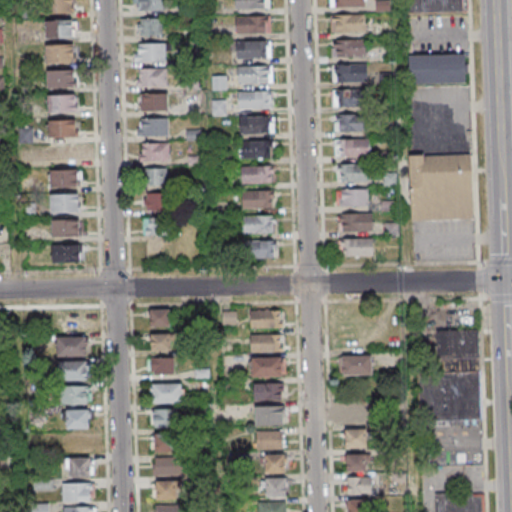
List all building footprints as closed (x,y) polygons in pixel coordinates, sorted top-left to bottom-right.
[(73,0),(51,0),(51,13),(73,13),(73,0)] [(166,0),(134,0),(134,11),(166,11),(166,0)] [(269,0),(234,0),(235,8),(269,8),(269,0)] [(463,12),(463,0),(403,0),(404,12),(463,12)] [(378,11),(389,10),(388,1),(377,2),(378,11)] [(364,14),(331,14),(331,31),(364,31),(364,14)] [(235,16),(235,33),(269,33),(269,16),(235,16)] [(137,20),(137,37),(163,37),(163,20),(137,20)] [(45,21),(45,38),(76,38),(76,21),(45,21)] [(366,56),(366,39),(331,39),(331,56),(366,56)] [(268,41),(236,41),(236,58),(268,58),(268,41)] [(166,62),(166,45),(134,45),(134,62),(166,62)] [(45,63),(73,63),(73,46),(45,46),(45,63)] [(409,54),(409,83),(466,83),(466,54),(409,54)] [(332,63),(332,81),(367,81),(367,63),(332,63)] [(238,66),(238,84),(273,84),(273,66),(238,66)] [(167,87),(167,70),(136,70),(136,87),(167,87)] [(46,71),(46,88),(75,88),(75,71),(46,71)] [(363,89),(333,89),(333,106),(363,106),(363,89)] [(238,92),(238,109),(271,109),(271,92),(238,92)] [(139,111),(167,111),(167,95),(139,95),(139,111)] [(76,114),(76,96),(47,96),(47,114),(76,114)] [(334,114),(334,131),(366,131),(366,114),(334,114)] [(240,133),(273,133),(273,116),(240,116),(240,133)] [(168,120),(138,120),(138,137),(168,137),(168,120)] [(48,121),(48,138),(76,138),(76,121),(48,121)] [(20,130),(20,143),(31,143),(31,130),(20,130)] [(369,139),(334,139),(334,157),(369,157),(369,139)] [(268,141),(240,141),(240,158),(268,158),(268,141)] [(139,143),(139,162),(169,162),(169,143),(139,143)] [(77,146),(49,146),(49,162),(77,162),(77,146)] [(414,220),(411,156),(474,153),(477,217),(414,220)] [(337,164),(338,182),(369,182),(369,164),(337,164)] [(241,166),(241,183),(274,183),(274,166),(241,166)] [(50,186),(79,186),(79,169),(50,169),(50,186)] [(167,185),(167,169),(144,169),(144,185),(167,185)] [(336,206),(368,206),(367,189),(336,189),(336,206)] [(241,191),(241,209),(274,209),(274,191),(241,191)] [(51,193),(51,211),(80,211),(80,193),(51,193)] [(167,194),(145,194),(145,212),(167,212),(167,194)] [(372,231),(372,213),(339,213),(339,231),(372,231)] [(242,216),(242,234),(275,234),(275,216),(242,216)] [(79,236),(79,219),(51,219),(51,236),(79,236)] [(142,236),(169,236),(169,219),(142,219),(142,236)] [(390,235),(398,234),(398,223),(390,223),(390,235)] [(372,256),(372,238),(339,238),(339,256),(372,256)] [(276,258),(276,241),(245,241),(245,258),(276,258)] [(80,244),(53,244),(53,262),(80,262),(80,244)] [(150,309),(150,326),(169,326),(169,309),(150,309)] [(194,319),(203,319),(202,310),(194,310),(194,319)] [(250,328),(281,328),(281,310),(250,310),(250,328)] [(56,313),(56,332),(86,332),(86,313),(56,313)] [(479,329),(427,330),(427,369),(418,369),(419,424),(481,423),(479,329)] [(150,333),(150,350),(171,350),(171,333),(150,333)] [(282,351),(282,334),(251,334),(251,351),(282,351)] [(86,338),(56,338),(56,357),(86,357),(86,338)] [(372,356),(339,356),(339,376),(372,376),(372,356)] [(150,374),(174,374),(174,357),(150,357),(150,374)] [(251,376),(282,376),(282,357),(251,357),(251,376)] [(58,362),(58,381),(87,381),(87,362),(58,362)] [(150,383),(150,402),(183,402),(183,383),(150,383)] [(282,383),(254,383),(254,399),(282,399),(282,383)] [(89,404),(89,388),(63,388),(63,404),(89,404)] [(256,406),(256,425),(284,425),(284,406),(256,406)] [(342,407),(342,424),(371,424),(371,407),(342,407)] [(152,427),(179,427),(179,409),(152,409),(152,427)] [(89,411),(69,411),(69,428),(89,428),(89,411)] [(367,430),(342,430),(342,448),(367,448),(367,430)] [(257,448),(284,448),(284,431),(257,431),(257,448)] [(90,452),(90,434),(70,434),(70,452),(90,452)] [(153,451),(178,451),(178,434),(153,434),(153,451)] [(463,464),(463,452),(431,452),(431,464),(463,464)] [(285,454),(265,454),(265,473),(285,473),(285,454)] [(367,455),(345,455),(345,472),(367,472),(367,455)] [(153,475),(183,475),(183,457),(153,457),(153,475)] [(67,458),(67,476),(93,476),(93,458),(67,458)] [(372,477),(345,477),(345,495),(372,495),(372,477)] [(264,497),(287,497),(287,478),(264,478),(264,497)] [(183,480),(155,480),(155,498),(183,498),(183,480)] [(92,483),(62,483),(62,501),(92,501),(92,483)] [(439,511),(485,511),(485,493),(439,494),(439,511)] [(346,511),(367,511),(368,500),(347,500),(346,511)] [(285,511),(285,503),(257,503),(257,511),(285,511)]
